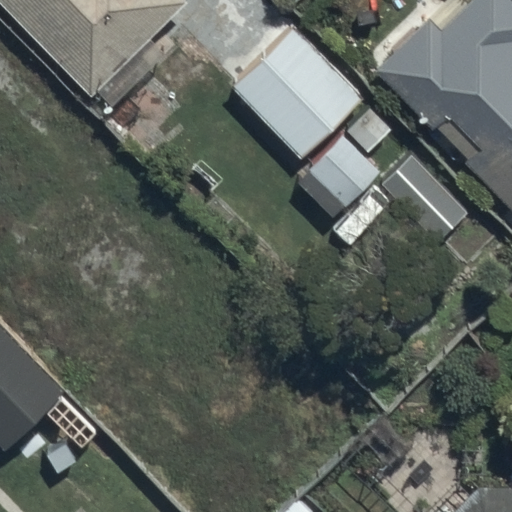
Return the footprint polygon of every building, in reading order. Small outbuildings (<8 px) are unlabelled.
[(2,0),(92,93),(187,3),(184,0),(2,0)] [(511,206),(511,0),(471,0),(467,5),(462,0),(445,0),(376,70),(511,206)] [(287,24),(229,81),(302,155),(339,120),(349,130),(306,172),(343,209),(381,173),(364,156),(390,130),(287,24)] [(0,250),(63,189),(0,123),(0,250)] [(157,174),(105,224),(185,307),(170,321),(155,306),(132,329),(160,359),(224,297),(251,324),(278,298),(157,174)] [(0,444),(4,449),(44,407),(80,441),(96,424),(0,330),(0,444)] [(511,511),(511,487),(476,488),(451,511),(511,511)]
